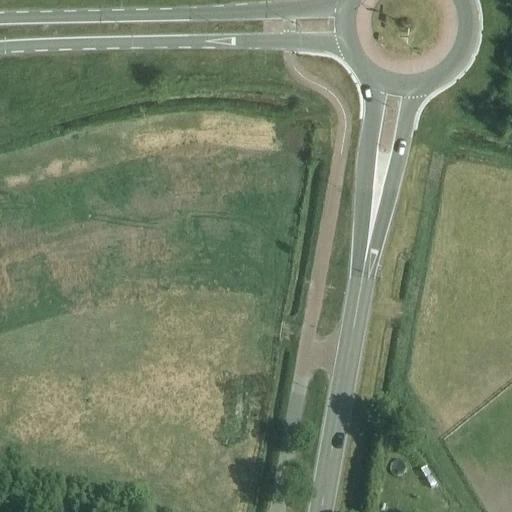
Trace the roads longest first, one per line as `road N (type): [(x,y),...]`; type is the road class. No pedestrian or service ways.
road 1 (secondary): [(0,49),(348,45)]
road 2 (secondary): [(341,0),(233,13),(0,20)]
road 3 (unclassified): [(349,345),(305,355),(277,511)]
road 4 (secondary): [(362,275),(408,111),(424,84)]
road 5 (secondary): [(372,76),(362,275)]
road 6 (secondary): [(320,511),(349,345)]
